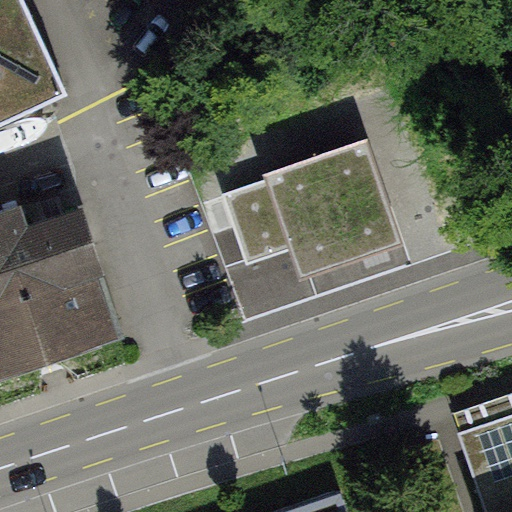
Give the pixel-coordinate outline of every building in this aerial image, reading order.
[(0,0),(0,122),(68,90),(26,0),(0,0)] [(361,151),(227,196),(249,261),(299,244),(305,261),(389,232),(361,151)] [(0,214),(0,374),(120,335),(80,213),(22,232),(15,209),(0,214)] [(511,511),(511,413),(416,448),(439,511),(511,511)] [(345,511),(339,492),(281,511),(345,511)]
